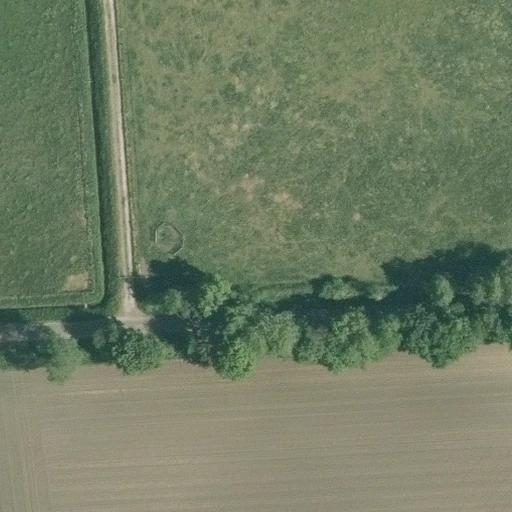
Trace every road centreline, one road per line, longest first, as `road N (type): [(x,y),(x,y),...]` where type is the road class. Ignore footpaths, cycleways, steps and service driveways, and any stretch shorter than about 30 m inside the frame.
road 1 (unclassified): [(511,309),(126,328)]
road 2 (track): [(126,328),(108,0)]
road 3 (unclassified): [(0,336),(126,328)]
